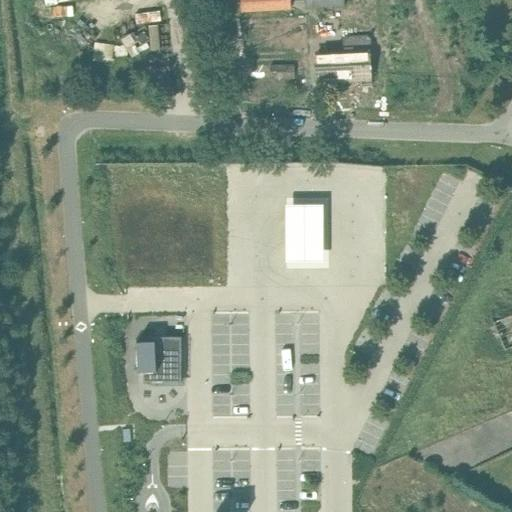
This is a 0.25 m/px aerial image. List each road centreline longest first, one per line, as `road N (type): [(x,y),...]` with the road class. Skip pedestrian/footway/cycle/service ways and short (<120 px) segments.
road 1 (unclassified): [(78,304),(66,137),(72,123),(501,133)]
road 2 (unknown): [(159,0),(168,121)]
